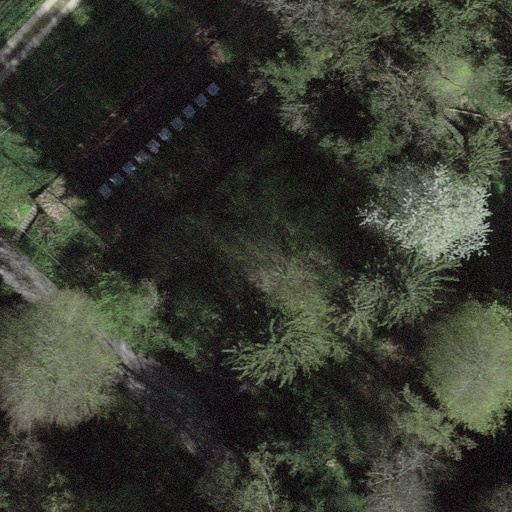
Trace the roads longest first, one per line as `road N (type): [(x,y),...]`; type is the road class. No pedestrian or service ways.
road 1 (track): [(511,195),(185,424)]
road 2 (unclassified): [(0,249),(185,424)]
